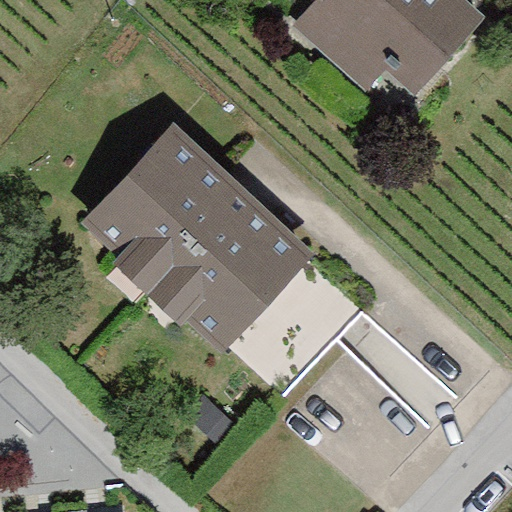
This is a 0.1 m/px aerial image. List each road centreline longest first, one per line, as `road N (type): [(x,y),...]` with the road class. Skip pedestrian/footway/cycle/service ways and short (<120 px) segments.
road 1 (unknown): [(258,158),(511,383)]
road 2 (residential): [(0,331),(186,511)]
